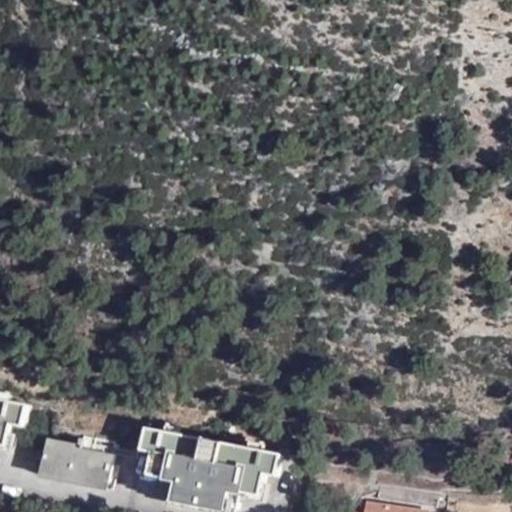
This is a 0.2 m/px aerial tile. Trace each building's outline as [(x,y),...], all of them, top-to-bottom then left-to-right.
[(28,405),(0,399),(0,445),(6,447),(11,425),(23,428),(28,405)] [(154,443),(149,464),(161,466),(157,489),(178,492),(175,508),(191,511),(245,511),(246,506),(267,510),(270,489),(282,491),(287,470),(154,443)] [(109,456),(45,444),(39,474),(103,486),(109,456)] [(381,478),(380,490),(440,497),(441,486),(381,478)] [(429,511),(430,501),(369,495),(368,505),(355,504),(353,511),(429,511)]
